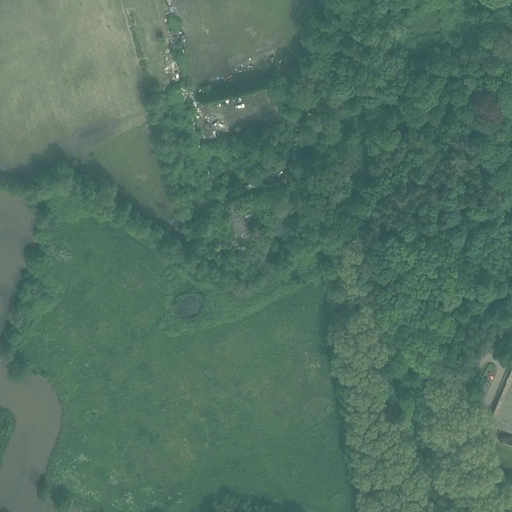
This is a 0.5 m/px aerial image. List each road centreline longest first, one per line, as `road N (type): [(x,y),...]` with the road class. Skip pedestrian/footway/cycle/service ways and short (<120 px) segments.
road 1 (unclassified): [(478,511),(455,402),(511,315)]
road 2 (track): [(212,190),(160,0)]
